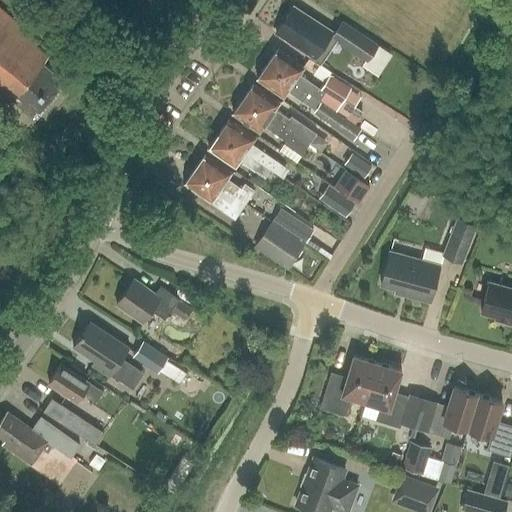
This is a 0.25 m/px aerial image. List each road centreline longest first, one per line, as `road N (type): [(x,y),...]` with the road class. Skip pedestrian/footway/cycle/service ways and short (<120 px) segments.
road 1 (unclassified): [(94,221),(124,141),(220,0)]
road 2 (residential): [(313,301),(94,221)]
road 3 (residential): [(225,511),(293,375),(313,301)]
road 4 (residential): [(511,363),(313,301)]
road 5 (unclassified): [(0,375),(75,266),(94,221)]
